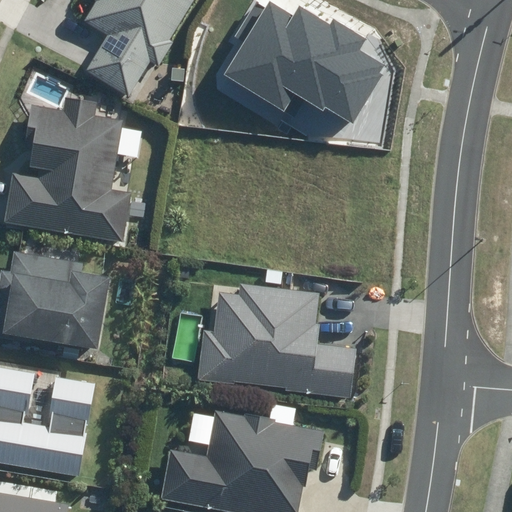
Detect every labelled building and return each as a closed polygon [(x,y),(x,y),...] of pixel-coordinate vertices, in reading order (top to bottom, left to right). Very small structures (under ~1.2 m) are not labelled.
[(195,0),(94,0),(84,18),(108,33),(84,72),(131,102),(195,0)] [(268,1),(222,72),(283,111),(294,94),(322,111),(325,106),(351,123),(382,75),(378,72),(383,65),(360,50),(367,39),(334,18),(330,25),(299,5),(292,17),(268,1)] [(126,240),(130,190),(111,189),(118,105),(97,103),(97,97),(43,93),(42,105),(28,104),(26,126),(35,126),(34,143),(31,179),(11,177),(7,231),(126,240)] [(90,259),(16,248),(3,334),(103,349),(114,275),(88,271),(90,259)] [(323,290),(289,288),(241,285),(240,296),(211,294),(209,329),(201,329),(197,382),(280,387),(279,394),(354,399),(359,321),(343,320),(344,306),(322,304),(322,294),(323,290)] [(27,422),(35,371),(0,365),(0,462),(79,476),(95,381),(57,375),(48,425),(27,422)] [(208,511),(297,511),(302,484),(308,485),(313,451),(322,452),(326,428),(292,423),(294,405),(271,402),(269,417),(211,409),(204,456),(170,451),(163,506),(208,511)] [(0,511),(69,511),(71,502),(0,490),(0,511)]
